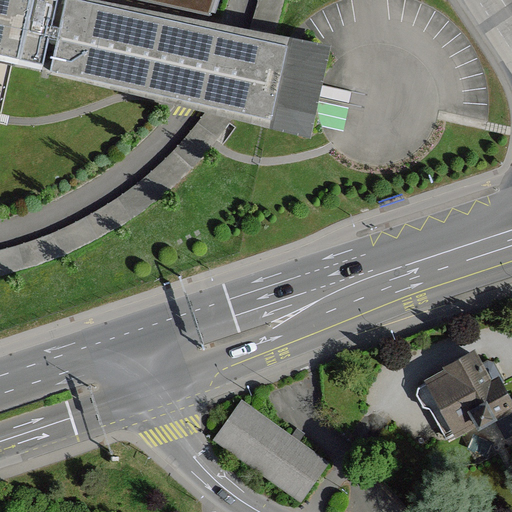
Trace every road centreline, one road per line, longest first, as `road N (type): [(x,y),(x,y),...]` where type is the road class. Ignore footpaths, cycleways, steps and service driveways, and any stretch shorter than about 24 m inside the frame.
road 1 (secondary): [(496,248),(150,361)]
road 2 (tertiary): [(150,361),(191,455),(259,511)]
road 3 (secondary): [(0,440),(71,417),(150,361)]
road 4 (secondary): [(150,361),(59,367),(0,386)]
